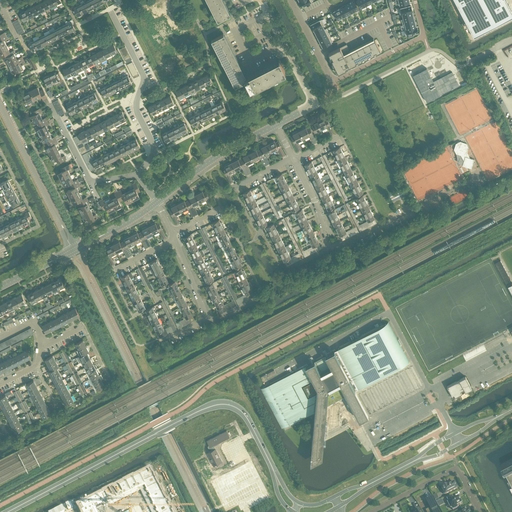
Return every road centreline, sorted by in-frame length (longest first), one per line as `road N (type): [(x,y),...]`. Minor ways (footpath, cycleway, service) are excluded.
road 1 (primary): [(8,511),(211,406),(243,414),(272,467)]
road 2 (residential): [(136,175),(154,151),(137,110),(143,75),(109,8)]
road 3 (tertiary): [(75,249),(0,104)]
road 4 (residential): [(479,511),(456,468),(371,511)]
road 5 (residential): [(157,201),(275,124)]
road 6 (residential): [(332,82),(424,36),(414,0)]
road 7 (residential): [(136,175),(91,183),(52,106)]
